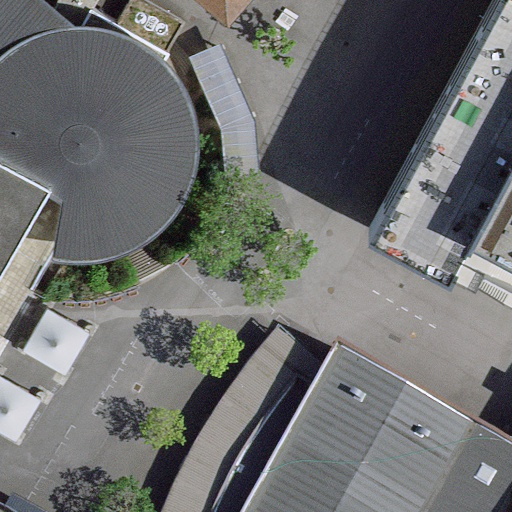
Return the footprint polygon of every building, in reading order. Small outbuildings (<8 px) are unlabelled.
[(0,0),(0,46),(3,44),(13,38),(31,28),(44,22),(77,11),(65,0),(0,0)] [(511,0),(491,0),(374,219),(455,271),(462,262),(511,289),(511,0)] [(199,134),(196,103),(184,69),(166,47),(145,31),(143,30),(120,18),(107,15),(94,12),(77,11),(44,22),(31,28),(13,38),(3,44),(0,46),(0,141),(14,150),(58,177),(66,203),(59,244),(64,251),(90,250),(119,243),(151,231),(180,204),(196,171),(199,134)] [(221,35),(191,49),(223,125),(256,112),(221,35)] [(0,269),(58,177),(14,150),(0,141),(0,269)] [(91,324),(50,301),(25,344),(66,366),(91,324)] [(213,511),(214,510),(237,462),(265,419),(295,380),(316,390),(332,364),(298,342),(283,335),(256,372),(229,409),(205,448),(184,489),(173,511),(213,511)] [(497,511),(511,482),(511,442),(480,425),(435,400),(344,346),(332,364),(316,390),(295,380),(265,419),(237,462),(214,510),(213,511),(497,511)] [(41,393),(1,370),(0,371),(0,423),(17,434),(41,393)]
